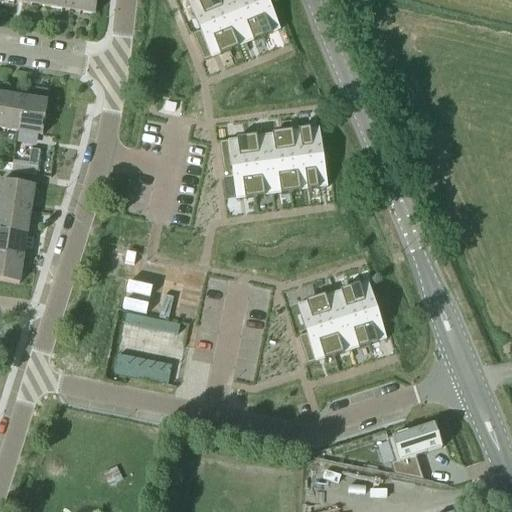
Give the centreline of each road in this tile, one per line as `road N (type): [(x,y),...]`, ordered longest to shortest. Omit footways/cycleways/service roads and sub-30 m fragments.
road 1 (residential): [(32,382),(297,431),(469,379)]
road 2 (tertiary): [(469,379),(311,0)]
road 3 (residential): [(32,382),(101,155),(117,71)]
